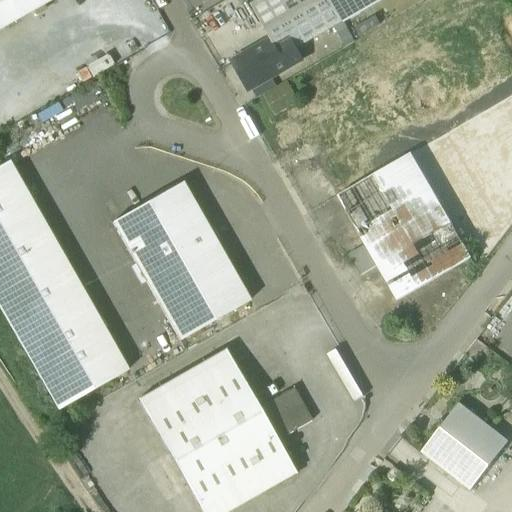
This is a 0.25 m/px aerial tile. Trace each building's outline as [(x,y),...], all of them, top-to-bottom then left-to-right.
[(0,0),(0,30),(53,0),(0,0)] [(331,0),(265,0),(252,7),(273,44),(282,60),(297,52),(345,24),(331,0)] [(331,0),(345,24),(386,0),(331,0)] [(273,44),(235,65),(250,92),(302,62),(297,52),(282,60),(273,44)] [(289,84),(265,98),(277,118),(301,104),(289,84)] [(408,149),(398,155),(402,163),(412,157),(408,149)] [(402,163),(339,199),(367,248),(379,268),(399,303),(472,261),(412,157),(402,163)] [(124,372),(5,164),(0,166),(0,315),(55,412),(124,372)] [(246,303),(179,185),(109,225),(177,343),(246,303)] [(367,248),(350,257),(362,278),(379,268),(367,248)] [(255,410),(222,352),(135,402),(197,511),(227,511),(292,475),(273,442),(309,422),(290,390),(255,410)] [(477,419),(460,406),(445,425),(441,422),(431,435),(435,438),(423,454),(471,491),(508,444),(476,419),(477,419)] [(394,468),(385,480),(395,487),(403,475),(394,468)]
